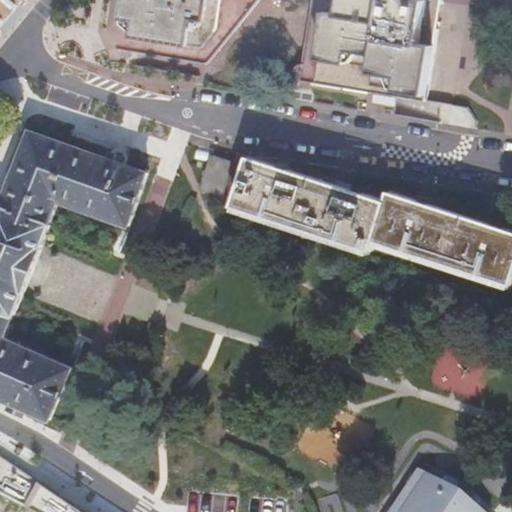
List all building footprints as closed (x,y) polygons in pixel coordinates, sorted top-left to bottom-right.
[(0,0),(0,27),(22,1),(20,0),(0,0)] [(511,0),(119,0),(113,49),(193,64),(204,62),(229,33),(255,0),(306,0),(307,1),(295,81),(400,97),(419,100),(436,0),(511,0)] [(113,151),(87,141),(33,123),(3,204),(0,212),(0,401),(11,407),(7,414),(23,422),(26,414),(48,425),(72,374),(25,350),(7,341),(16,317),(50,227),(59,204),(142,225),(161,168),(129,156),(132,147),(117,142),(113,151)] [(222,199),(233,165),(212,158),(202,193),(222,199)] [(511,229),(394,191),(390,203),(247,158),(232,206),(376,252),(378,243),(511,284),(511,283),(511,229)] [(85,511),(0,456),(0,495),(32,511),(85,511)] [(496,511),(487,504),(493,497),(474,479),(454,471),(450,476),(435,469),(430,477),(423,473),(395,511),(496,511)]
